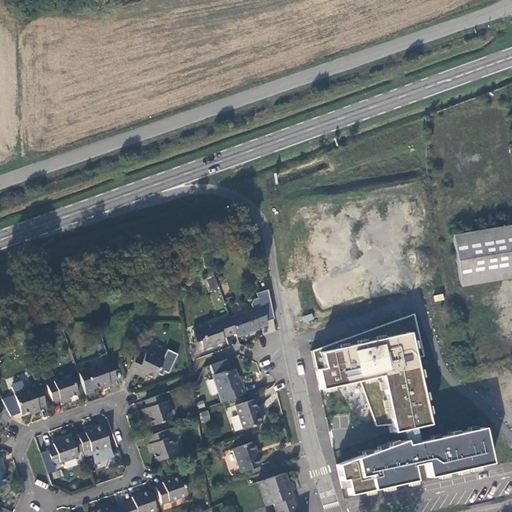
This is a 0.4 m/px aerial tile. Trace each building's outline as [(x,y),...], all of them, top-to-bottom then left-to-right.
[(511,226),(452,235),(460,285),(511,276),(511,226)] [(215,276),(206,279),(211,291),(219,288),(215,276)] [(236,334),(237,338),(258,331),(258,329),(267,326),(261,308),(230,318),(236,334)] [(303,322),(313,320),(312,313),(302,316),(303,322)] [(230,318),(192,331),(195,344),(200,342),(203,350),(217,345),(216,341),(221,339),(236,334),(230,318)] [(403,331),(316,352),(319,366),(312,368),(316,388),(376,374),(389,430),(424,422),(403,331)] [(129,370),(136,373),(137,370),(145,374),(154,379),(164,357),(155,353),(153,357),(145,354),(143,359),(136,356),(129,370)] [(109,382),(116,380),(110,362),(85,370),(91,388),(100,385),(109,382)] [(211,376),(221,403),(243,396),(240,387),(238,387),(232,371),(222,374),(221,373),(211,376)] [(62,399),(70,396),(77,393),(71,376),(46,384),(53,402),(62,399)] [(37,408),(45,405),(39,387),(14,396),(21,414),(29,411),(37,408)] [(161,395),(146,400),(148,408),(146,409),(148,417),(151,426),(169,419),(161,395)] [(252,400),(234,407),(242,431),(262,424),(258,413),(257,414),(252,400)] [(209,410),(199,412),(201,422),(210,420),(209,410)] [(84,433),(77,435),(78,438),(83,450),(85,457),(92,455),(95,463),(113,457),(102,427),(92,430),(84,433)] [(402,444),(401,439),(336,464),(340,480),(345,478),(349,494),(411,479),(409,464),(422,461),(426,477),(487,461),(480,427),(402,444)] [(163,432),(148,437),(151,444),(153,452),(156,462),(178,454),(175,444),(171,446),(168,438),(165,439),(163,432)] [(70,438),(60,441),(53,444),(54,447),(47,449),(53,465),(77,456),(76,453),(71,440),(70,438)] [(78,438),(71,440),(76,453),(83,450),(78,438)] [(251,443),(231,449),(239,473),(259,467),(251,443)] [(273,511),(274,511),(293,505),(291,498),(291,497),(289,489),(290,488),(287,482),(286,482),(284,474),(257,483),(259,492),(260,492),(262,498),(261,498),(264,507),(271,505),(273,511)] [(170,480),(163,483),(163,486),(156,488),(162,503),(186,495),(179,477),(170,480)] [(148,511),(155,510),(149,492),(140,495),(132,497),(132,498),(133,501),(126,504),(128,511),(148,511)]
